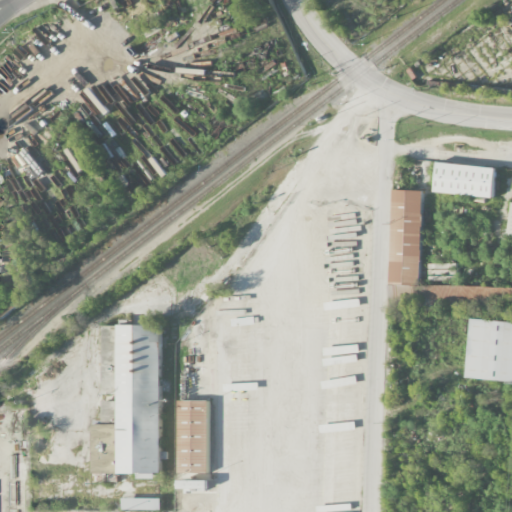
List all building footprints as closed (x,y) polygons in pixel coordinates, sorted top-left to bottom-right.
[(495,197),(497,167),(438,163),(436,193),(495,197)] [(424,191),(394,190),(391,283),(421,284),(424,191)] [(511,289),(391,281),(390,301),(511,309),(511,203),(509,237),(511,237),(511,289)] [(511,321),(471,319),(468,379),(511,381),(511,321)] [(180,473),(210,473),(211,401),(181,401),(180,473)] [(198,474),(181,474),(180,488),(186,488),(187,482),(194,482),(194,490),(209,491),(209,480),(198,480),(198,474)] [(124,510),(162,510),(162,498),(124,498),(124,510)]
